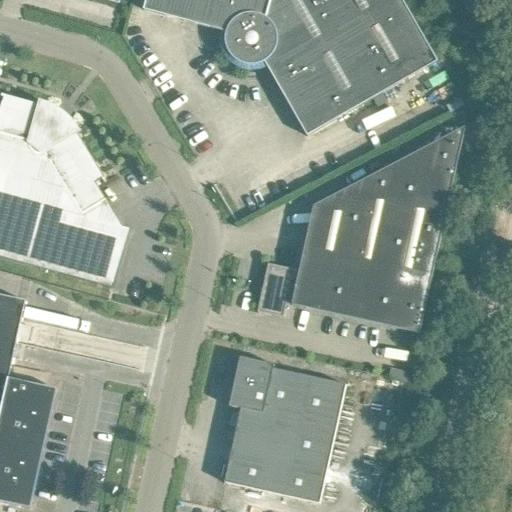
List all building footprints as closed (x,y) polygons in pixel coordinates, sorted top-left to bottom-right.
[(438,63),(402,0),(147,0),(144,11),(185,22),(185,19),(230,31),(229,34),(228,40),(229,46),(231,52),(235,57),(240,61),(246,64),(252,64),(259,64),(264,61),(266,60),(290,100),(287,101),(308,137),(438,63)] [(123,228),(111,208),(97,185),(103,181),(104,183),(107,182),(77,132),(75,130),(72,126),(69,122),(63,128),(61,126),(62,123),(60,121),(58,119),(55,119),(52,120),(50,119),(55,112),(52,111),(48,109),(43,107),(3,96),(2,99),(4,99),(0,114),(0,258),(115,290),(132,230),(123,228)] [(420,335),(466,128),(314,207),(300,272),(269,265),(258,313),(284,319),(287,305),(420,335)] [(0,424),(10,380),(27,302),(0,295),(0,424)] [(321,505),(347,386),(274,370),(275,366),(241,358),(230,407),(242,410),(225,483),(321,505)] [(58,391),(47,388),(10,380),(0,424),(0,503),(32,511),(58,391)]
